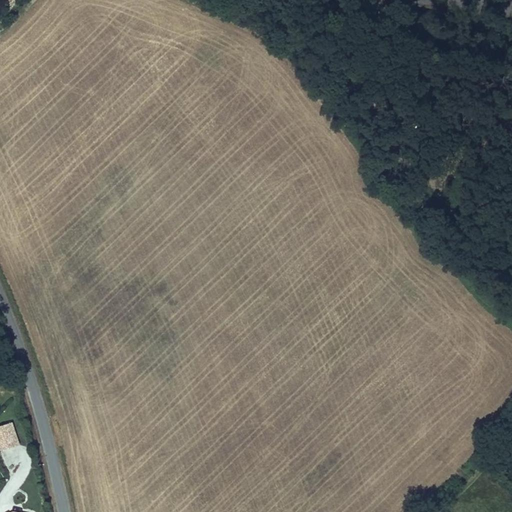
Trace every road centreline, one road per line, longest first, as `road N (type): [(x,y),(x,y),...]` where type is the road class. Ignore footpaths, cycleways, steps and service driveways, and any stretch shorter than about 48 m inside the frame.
road 1 (tertiary): [(0,298),(64,511)]
road 2 (tertiary): [(511,8),(386,0)]
